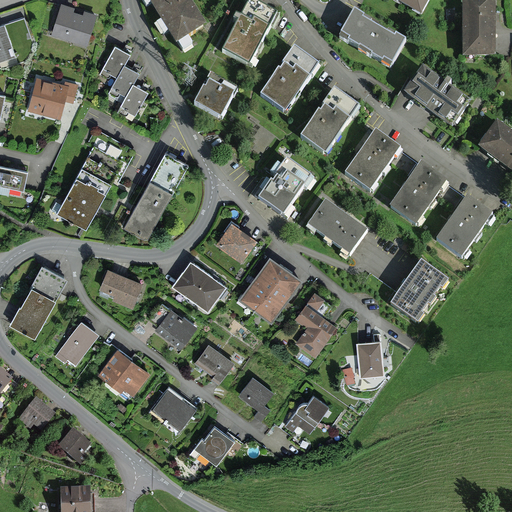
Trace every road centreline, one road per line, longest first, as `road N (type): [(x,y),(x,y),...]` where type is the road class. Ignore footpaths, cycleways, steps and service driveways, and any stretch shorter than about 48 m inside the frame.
road 1 (residential): [(284,0),(367,97),(511,207)]
road 2 (residential): [(80,245),(77,277),(86,302),(263,439)]
road 3 (unclassified): [(216,511),(136,465),(0,339)]
road 4 (unclassified): [(219,187),(129,0)]
road 5 (unclassified): [(80,245),(141,254),(179,247),(219,187)]
road 6 (residential): [(286,249),(410,343)]
road 7 (residential): [(286,249),(352,269),(372,260),(401,280)]
